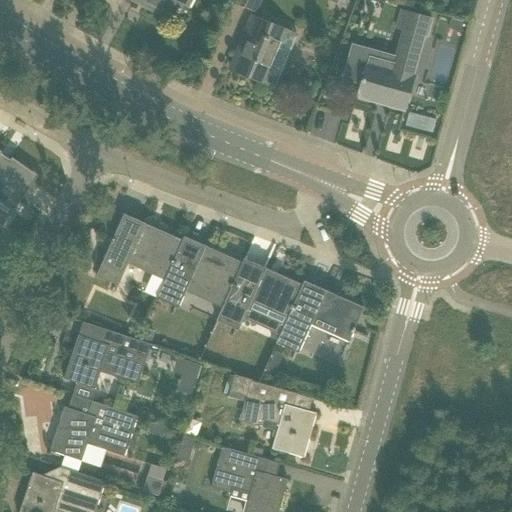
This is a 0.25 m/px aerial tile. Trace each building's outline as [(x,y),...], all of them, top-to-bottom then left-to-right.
[(158,13),(174,22),(185,0),(141,0),(160,10),(158,13)] [(231,0),(231,2),(257,13),(262,0),(231,0)] [(412,76),(424,36),(428,37),(433,19),(402,10),(397,28),(402,29),(394,59),(355,48),(348,75),(363,79),(358,97),(379,103),(380,100),(406,107),(414,77),(412,76)] [(293,33),(252,16),(251,18),(254,19),(240,54),(237,52),(230,69),(271,86),(271,85),(263,82),(285,31),(292,34),(293,33)] [(461,32),(463,23),(450,19),(448,28),(461,32)] [(321,105),(331,107),(337,82),(327,79),(321,105)] [(409,112),(406,125),(433,132),(436,119),(409,112)] [(0,151),(0,194),(15,205),(35,176),(0,151)] [(118,286),(128,264),(153,275),(145,292),(157,298),(168,271),(182,240),(111,208),(100,232),(113,238),(96,276),(118,286)] [(228,294),(242,263),(184,236),(182,240),(168,271),(157,298),(179,308),(186,291),(223,307),(228,294)] [(302,285),(244,258),(242,263),(228,294),(223,307),(217,321),(239,330),(252,301),(277,311),(265,337),(277,342),(302,285)] [(277,342),(277,343),(299,353),(312,323),(350,340),(364,308),(304,281),(302,285),(277,342)] [(150,343),(155,332),(144,328),(140,339),(150,343)] [(78,335),(64,379),(95,389),(100,372),(138,384),(151,345),(105,329),(101,343),(78,335)] [(276,374),(284,355),(276,350),(268,370),(276,374)] [(185,370),(187,376),(197,379),(201,365),(188,361),(185,370)] [(258,427),(258,426),(277,431),(272,449),(304,457),(316,413),(293,407),(297,393),(252,381),(252,380),(235,375),(230,396),(244,401),(238,422),(258,427)] [(88,415),(65,407),(51,451),(81,461),(87,444),(124,456),(137,416),(92,401),(88,415)] [(164,437),(167,427),(151,422),(148,432),(164,437)] [(180,446),(176,458),(189,462),(193,450),(180,446)] [(245,511),(279,511),(288,480),(265,473),(269,459),(223,447),(211,488),(230,493),(232,487),(251,492),(245,511)] [(54,511),(55,510),(57,503),(75,509),(74,511),(95,511),(106,482),(60,467),(56,480),(33,472),(19,511),(54,511)] [(143,491),(158,496),(163,480),(148,475),(143,491)]
